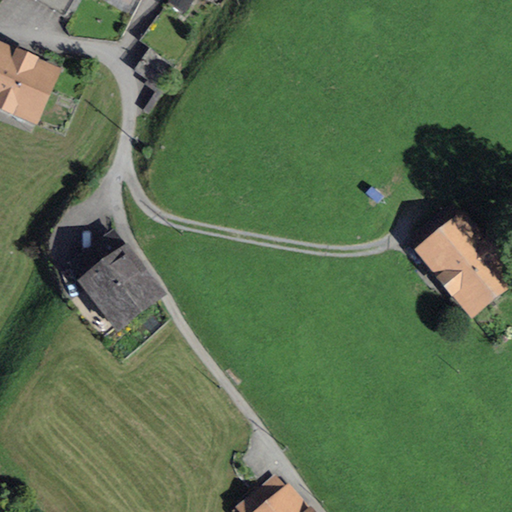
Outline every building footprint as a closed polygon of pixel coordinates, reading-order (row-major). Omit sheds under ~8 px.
[(37,0),(65,16),(73,0),(37,0)] [(177,64),(194,39),(158,15),(142,40),(177,64)] [(0,54),(0,99),(32,114),(49,76),(0,54)] [(507,279),(450,210),(415,238),(472,308),(507,279)] [(82,272),(119,320),(152,295),(112,243),(83,265),(82,272)] [(300,511),(273,479),(240,508),(243,511),(300,511)]
